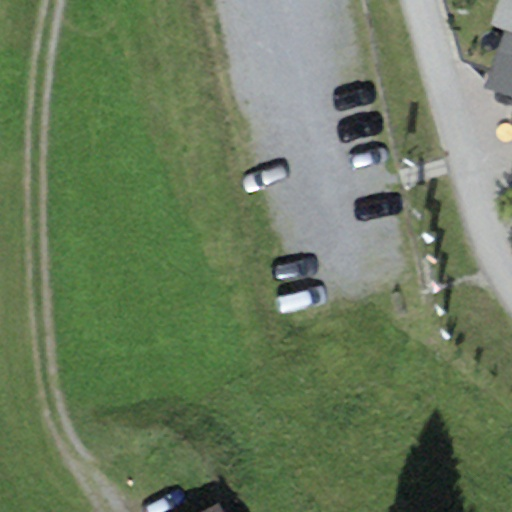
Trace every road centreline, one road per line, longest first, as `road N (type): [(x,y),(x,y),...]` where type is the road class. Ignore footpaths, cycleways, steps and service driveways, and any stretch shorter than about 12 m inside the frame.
road 1 (track): [(53,0),(34,156),(39,322),(54,411),(111,511)]
road 2 (residential): [(511,295),(477,218),(418,0)]
